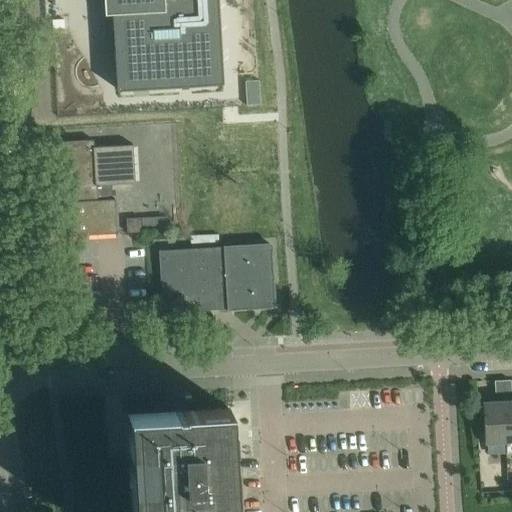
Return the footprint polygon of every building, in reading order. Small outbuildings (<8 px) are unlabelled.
[(204,0),(97,0),(103,92),(209,86),(204,0)] [(258,81),(245,82),(246,106),(260,105),(258,81)] [(55,203),(46,203),(48,238),(116,234),(114,200),(109,200),(108,185),(134,184),(132,145),(93,147),(93,141),(60,142),(63,187),(55,187),(55,203)] [(126,234),(141,233),(140,219),(126,219),(126,234)] [(162,314),(218,310),(218,306),(227,306),(228,310),(274,307),(270,245),(159,252),(159,251),(158,251),(162,314)] [(502,394),(501,381),(493,382),(494,394),(502,394)] [(509,381),(501,381),(502,394),(510,393),(509,381)] [(511,401),(503,402),(505,443),(511,442),(511,401)] [(505,443),(503,402),(481,403),(484,444),(505,443)] [(127,417),(129,417),(134,511),(233,511),(229,447),(231,447),(231,446),(235,445),(230,428),(230,427),(228,427),(227,411),(229,411),(229,410),(127,416),(127,417)]
